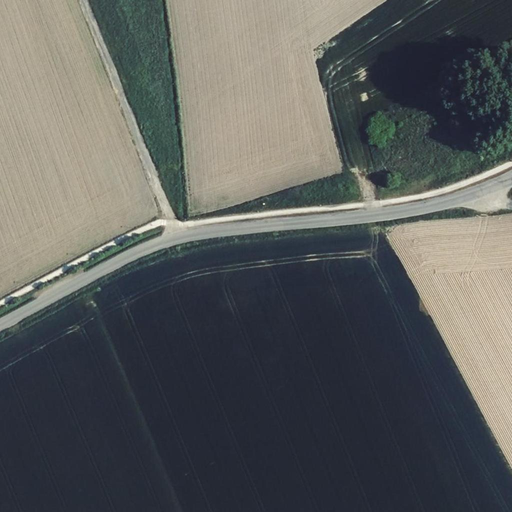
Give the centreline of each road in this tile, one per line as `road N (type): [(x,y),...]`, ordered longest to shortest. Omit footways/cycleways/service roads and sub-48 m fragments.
road 1 (unclassified): [(511,179),(402,212),(177,238),(0,326)]
road 2 (track): [(82,0),(177,238)]
